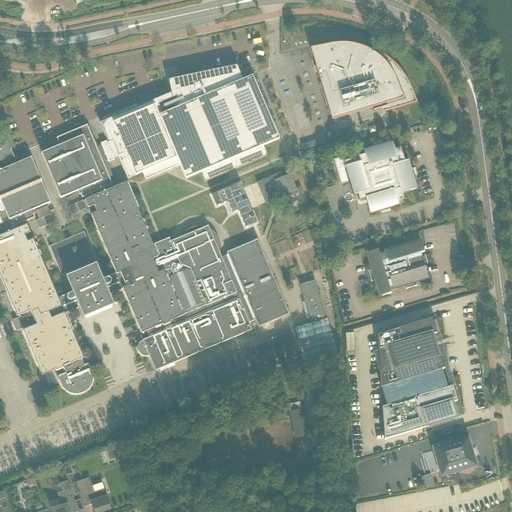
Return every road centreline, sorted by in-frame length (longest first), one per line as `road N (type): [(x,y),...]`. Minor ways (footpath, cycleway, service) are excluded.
road 1 (tertiary): [(511,373),(472,93)]
road 2 (tertiary): [(472,93),(457,49),(427,20),(387,0)]
road 3 (tertiary): [(381,13),(444,51),(472,93)]
road 4 (tertiary): [(39,48),(105,40),(156,22)]
